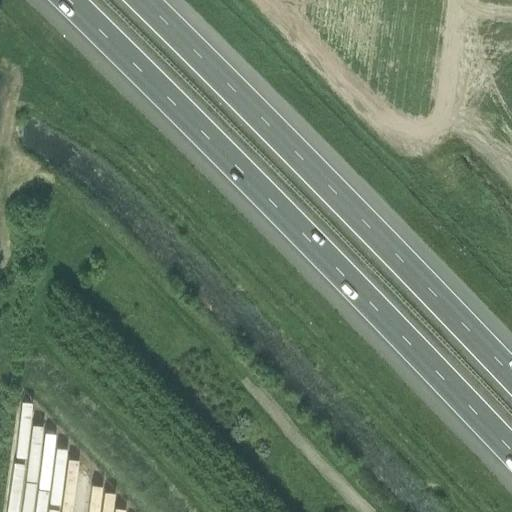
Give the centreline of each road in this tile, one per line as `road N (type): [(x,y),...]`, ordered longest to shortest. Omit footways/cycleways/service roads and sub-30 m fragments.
road 1 (motorway): [(65,0),(511,453)]
road 2 (motorway): [(511,377),(140,0)]
